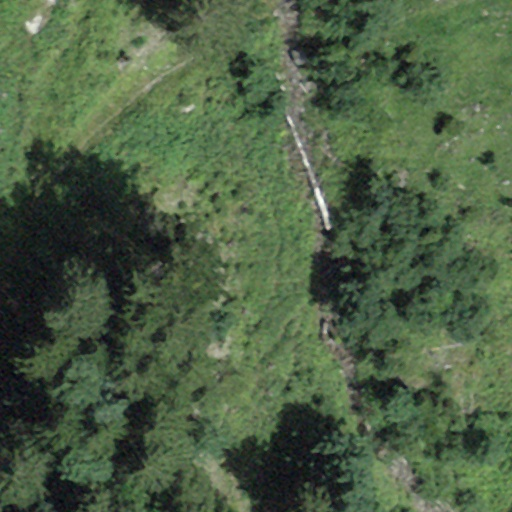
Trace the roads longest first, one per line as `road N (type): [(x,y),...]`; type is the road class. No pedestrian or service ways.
road 1 (track): [(34,190),(267,13),(367,31),(511,7)]
road 2 (track): [(0,285),(93,0)]
